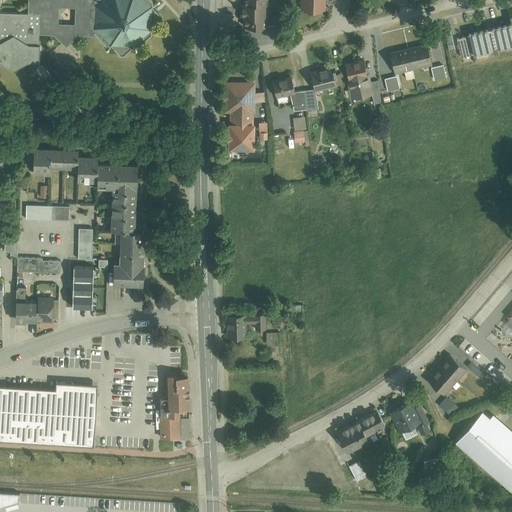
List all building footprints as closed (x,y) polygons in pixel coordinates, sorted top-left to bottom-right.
[(87,1),(88,0),(22,0),(23,9),(0,8),(0,63),(7,69),(22,60),(34,60),(36,32),(47,32),(60,45),(74,35),(94,34),(87,27),(87,1)] [(88,0),(87,1),(87,27),(94,34),(116,55),(160,15),(145,0),(88,0)] [(241,0),(241,23),(270,23),(270,0),(241,0)] [(301,0),(301,11),(327,11),(327,0),(301,0)] [(470,36),(457,39),(461,58),(511,45),(511,16),(510,17),(511,23),(469,33),(470,36)] [(428,42),(408,47),(413,68),(432,64),(428,42)] [(391,51),(395,72),(405,70),(406,78),(415,76),(413,68),(408,47),(391,51)] [(365,58),(345,63),(348,76),(346,77),(348,86),(344,88),(345,96),(350,94),(350,96),(372,91),(374,102),(381,101),(379,78),(371,80),(365,58)] [(443,63),(431,66),(434,79),(446,76),(443,63)] [(332,68),(311,72),(314,87),(315,88),(336,84),(332,68)] [(291,74),(273,79),(277,95),(290,92),(295,90),(291,74)] [(400,87),(397,74),(384,77),(387,90),(400,87)] [(228,120),(228,144),(255,144),(255,118),(253,118),(253,109),(255,109),(255,100),(264,100),(264,90),(255,90),(255,79),(227,79),(227,93),(227,107),(230,107),(230,120),(228,120)] [(303,88),(303,89),(306,109),(318,107),(315,88),(314,87),(303,88)] [(290,92),(294,110),(306,109),(303,89),(295,90),(290,92)] [(305,115),(293,116),(295,129),(306,128),(305,115)] [(304,130),(294,131),(296,142),(305,141),(305,146),(309,145),(308,139),(305,139),(304,130)] [(79,151),(36,149),(35,174),(56,175),(56,169),(74,169),(73,185),(99,186),(99,189),(114,190),(113,231),(124,232),(123,266),(117,265),(117,287),(148,288),(149,267),(146,267),(147,233),(140,233),(142,165),(98,164),(98,157),(79,157),(79,151)] [(68,207),(26,206),(26,221),(68,222),(68,207)] [(80,229),(78,258),(94,259),(95,230),(80,229)] [(20,259),(19,273),(59,274),(59,260),(20,259)] [(74,266),(72,306),(92,307),(93,266),(74,266)] [(16,293),(15,319),(54,321),(55,295),(16,293)] [(267,315),(228,316),(229,338),(248,337),(248,332),(265,331),(266,346),(282,346),(282,332),(267,332),(267,315)] [(449,395),(469,369),(447,352),(427,378),(449,395)] [(189,404),(188,371),(167,372),(167,389),(167,394),(160,394),(160,417),(160,436),(180,436),(180,416),(189,416),(189,404)] [(98,384),(56,382),(56,391),(0,387),(0,440),(94,446),(98,384)] [(447,395),(439,405),(452,416),(460,406),(447,395)] [(411,402),(391,412),(402,434),(417,427),(419,433),(431,427),(420,405),(414,408),(411,402)] [(377,412),(337,432),(347,451),(369,440),(365,433),(384,424),(377,412)] [(327,438),(292,456),(302,475),(337,457),(327,438)] [(347,464),(326,475),(332,486),(354,475),(347,464)] [(0,505),(18,501),(19,491),(0,489),(0,505)]
